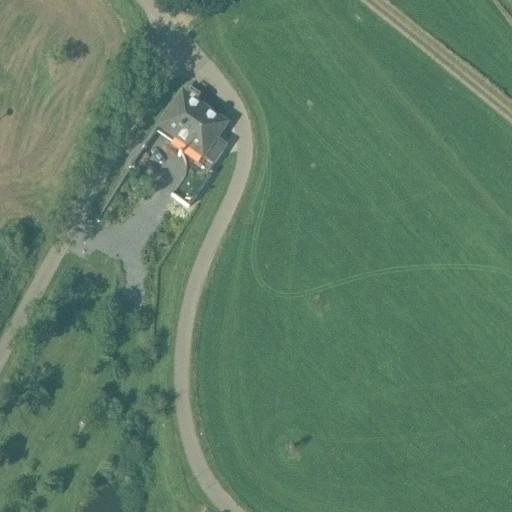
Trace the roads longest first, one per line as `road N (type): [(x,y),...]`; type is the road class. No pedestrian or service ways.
road 1 (unclassified): [(233,511),(205,484),(183,434),(179,370),(190,293),(230,196),(242,136),(229,106),(172,36)]
road 2 (unclassified): [(0,356),(172,36)]
road 3 (track): [(511,118),(366,0)]
